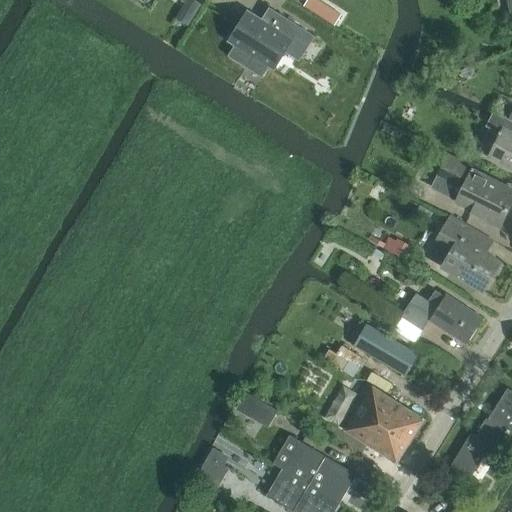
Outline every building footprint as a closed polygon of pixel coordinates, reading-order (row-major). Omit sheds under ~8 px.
[(201,5),(194,0),(186,0),(175,18),(188,26),(201,5)] [(314,13),(321,1),(318,0),(307,0),(303,6),(314,13)] [(295,59),(310,37),(268,7),(260,18),(245,8),(225,36),(233,42),(226,52),(256,73),(264,64),(270,68),(282,50),(295,59)] [(335,26),(342,14),(331,8),(324,19),(335,26)] [(485,129),(499,136),(489,159),(511,169),(511,123),(492,114),(485,129)] [(503,227),(511,207),(511,189),(478,173),(479,170),(451,156),(440,180),(466,193),(462,201),(489,214),(487,219),(503,227)] [(382,213),(398,220),(404,209),(387,201),(382,213)] [(428,222),(433,213),(420,205),(415,214),(428,222)] [(446,266),(487,291),(504,262),(488,252),(495,241),(453,216),(437,243),(454,253),(446,266)] [(384,249),(406,261),(413,250),(390,238),(384,249)] [(425,333),(432,322),(465,343),(483,316),(437,286),(428,299),(432,301),(431,303),(419,295),(404,318),(425,333)] [(406,376),(419,354),(367,323),(354,346),(406,376)] [(359,381),(370,361),(352,351),(341,371),(359,381)] [(395,463),(423,419),(372,387),(344,430),(395,463)] [(236,408),(269,427),(279,410),(246,391),(236,408)] [(511,438),(511,391),(494,421),(487,417),(469,446),(467,444),(454,466),(470,475),(482,455),(495,462),(510,437),(511,438)] [(283,472),(337,504),(353,477),(299,445),(283,472)] [(210,455),(199,473),(194,480),(216,493),(220,485),(221,486),(231,468),(210,455)] [(293,511),(332,511),(337,504),(283,472),(268,497),(293,511)] [(466,511),(483,511),(484,511),(468,501),(462,509),(466,511)]
